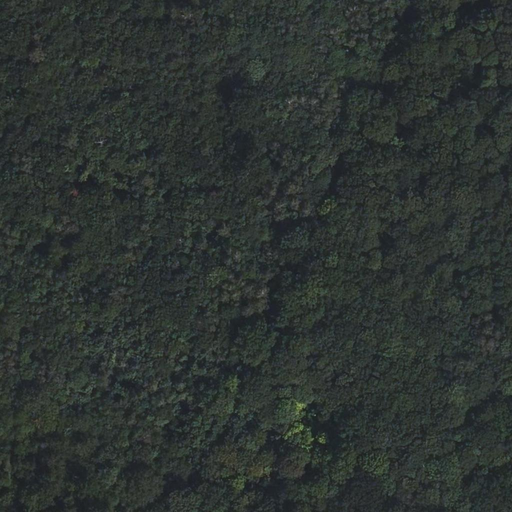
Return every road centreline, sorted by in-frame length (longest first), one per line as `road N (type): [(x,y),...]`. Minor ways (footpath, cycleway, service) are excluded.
road 1 (unknown): [(203,0),(340,208),(458,511)]
road 2 (track): [(427,0),(200,511)]
